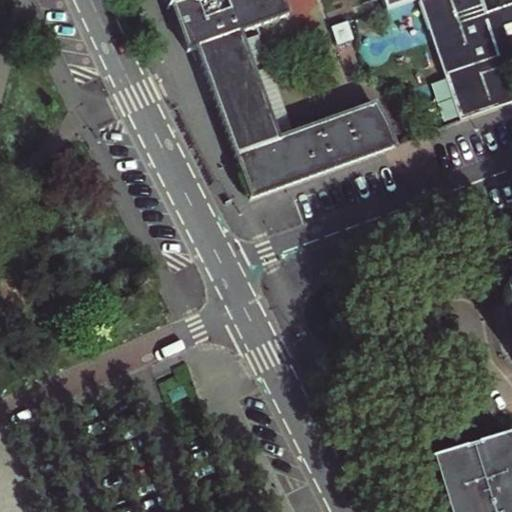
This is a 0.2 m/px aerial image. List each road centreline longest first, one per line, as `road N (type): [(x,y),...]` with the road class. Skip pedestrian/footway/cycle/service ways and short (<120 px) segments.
road 1 (residential): [(511,159),(223,265)]
road 2 (residential): [(223,265),(91,0)]
road 3 (residential): [(351,511),(223,265)]
